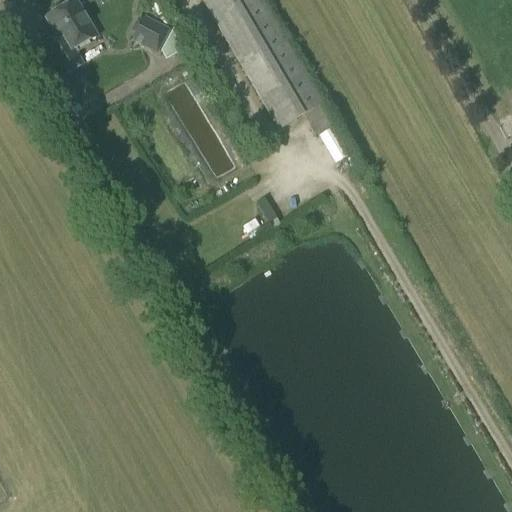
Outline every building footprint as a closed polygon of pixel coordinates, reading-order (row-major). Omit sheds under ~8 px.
[(335,129),(329,118),(323,107),(324,106),(261,0),(198,0),(277,133),(304,118),(316,139),(335,129)] [(60,80),(75,71),(66,56),(96,39),(75,2),(45,19),(61,47),(46,55),(60,80)] [(169,31),(144,17),(141,23),(137,21),(130,34),(134,36),(131,42),(156,55),(169,31)] [(175,27),(161,53),(166,62),(188,49),(176,26),(175,27)] [(51,122),(79,106),(68,86),(40,103),(51,122)] [(325,136),(343,166),(357,158),(339,128),(325,136)]
